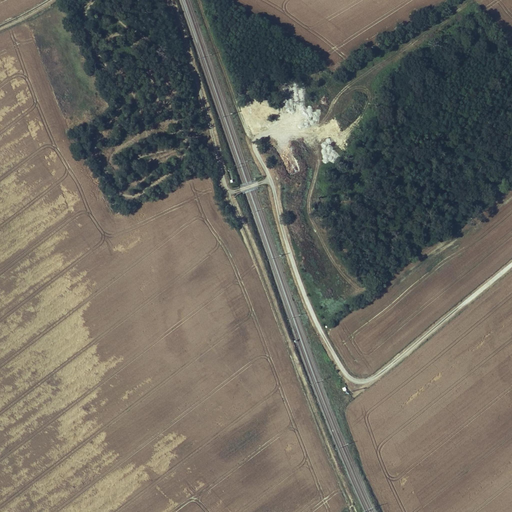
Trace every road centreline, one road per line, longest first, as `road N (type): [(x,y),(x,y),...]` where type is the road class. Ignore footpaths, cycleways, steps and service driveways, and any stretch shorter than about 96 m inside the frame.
road 1 (track): [(171,0),(228,194),(269,178),(197,0)]
road 2 (track): [(511,263),(378,374),(356,381),(307,305),(269,178)]
road 3 (track): [(228,194),(351,511)]
